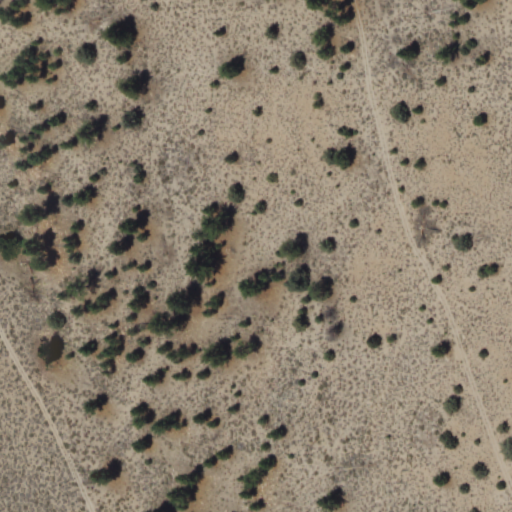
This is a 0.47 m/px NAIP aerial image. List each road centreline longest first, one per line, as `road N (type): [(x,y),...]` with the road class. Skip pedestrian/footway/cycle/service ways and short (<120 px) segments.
road 1 (track): [(511,511),(390,202),(343,0)]
road 2 (track): [(0,315),(96,511)]
